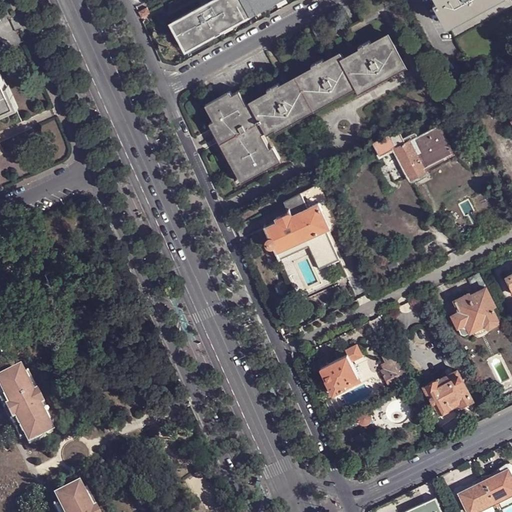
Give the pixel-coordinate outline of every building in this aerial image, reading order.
[(238,0),(212,0),(178,19),(193,46),(247,16),(238,0)] [(255,0),(238,0),(247,16),(260,9),(255,0)] [(255,0),(260,9),(277,0),(255,0)] [(441,0),(442,1),(438,4),(441,9),(444,7),(451,21),(459,17),(461,19),(494,0),(441,0)] [(511,46),(511,0),(507,0),(452,30),(473,68),(511,46)] [(359,90),(407,64),(384,17),(243,93),(241,91),(210,108),(248,177),(280,159),(264,130),(270,127),(272,130),(356,84),(359,90)] [(178,19),(172,22),(187,49),(193,46),(178,19)] [(0,67),(0,109),(16,102),(6,78),(0,67)] [(0,109),(0,112),(20,104),(8,77),(6,78),(16,102),(0,109)] [(418,135),(416,130),(404,137),(401,131),(391,136),(390,133),(375,141),(396,183),(411,175),(413,179),(430,171),(428,167),(454,153),(440,124),(418,135)] [(278,251),(313,235),(327,265),(340,259),(327,229),(340,223),(322,182),(286,200),(290,211),(277,217),(279,221),(267,226),(267,224),(265,225),(266,227),(270,236),(269,236),(267,238),(267,242),(269,245),(272,246),(275,246),(278,251)] [(327,265),(313,235),(278,251),(281,259),(309,245),(320,268),(327,265)] [(336,282),(333,276),(322,282),(308,288),(297,263),(285,268),(299,298),(336,282)] [(454,314),(464,335),(486,323),(487,325),(491,327),(499,323),(500,319),(499,317),(494,306),(496,304),(488,288),(471,295),(470,293),(456,299),(458,302),(458,303),(455,306),(454,310),(454,314)] [(349,353),(321,366),(327,379),(326,381),(331,390),(333,390),(334,392),(346,387),(346,389),(362,381),(352,361),(363,356),(358,344),(347,349),(349,353)] [(407,375),(394,349),(384,354),(387,361),(382,363),(385,368),(382,369),(382,370),(378,372),(381,378),(385,376),(389,383),(407,375)] [(34,393),(25,374),(21,367),(0,377),(0,385),(1,387),(10,406),(12,405),(13,408),(11,409),(11,411),(12,415),(15,415),(16,415),(17,417),(16,418),(26,438),(30,444),(54,432),(51,425),(40,405),(40,406),(38,403),(40,403),(41,400),(40,397),(36,396),(35,396),(33,394),(34,393)] [(30,372),(25,374),(34,393),(39,391),(30,372)] [(426,385),(440,412),(452,406),(452,405),(460,400),(462,405),(473,400),(462,378),(458,380),(454,372),(447,376),(445,376),(442,377),(440,379),(438,380),(438,379),(426,385)] [(10,406),(1,387),(0,387),(0,399),(5,408),(10,406)] [(39,391),(34,393),(33,394),(35,396),(36,396),(40,397),(41,400),(40,403),(38,403),(40,406),(40,405),(45,403),(39,391)] [(45,403),(40,405),(51,425),(55,423),(45,403)] [(10,406),(5,408),(8,415),(11,421),(16,418),(17,417),(16,415),(15,415),(12,415),(11,411),(11,409),(13,408),(12,405),(10,406)] [(21,440),(26,438),(16,418),(11,421),(21,440)] [(511,473),(511,472),(511,463),(511,462),(510,462),(507,462),(504,464),(487,475),(486,475),(482,475),(484,479),(487,478),(509,467),(511,473)] [(462,497),(468,511),(470,511),(477,509),(478,511),(493,504),(495,503),(497,507),(500,506),(498,502),(511,494),(511,492),(511,473),(509,467),(487,478),(484,479),(459,491),(462,497)] [(484,479),(482,475),(479,479),(474,482),(457,487),(455,488),(454,490),(454,491),(454,494),(456,497),(457,498),(459,499),(462,497),(459,491),(484,479)] [(93,510),(84,491),(80,484),(56,496),(59,503),(63,511),(93,511),(92,510),(93,510)] [(88,489),(84,491),(93,510),(97,507),(88,489)] [(406,511),(442,511),(436,497),(406,510),(406,511)] [(63,511),(59,503),(54,506),(56,511),(63,511)]
